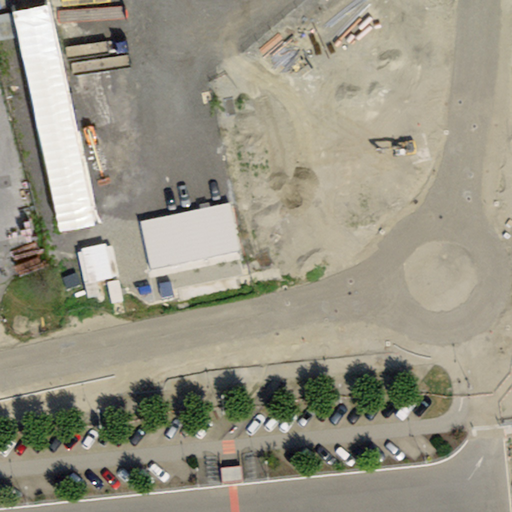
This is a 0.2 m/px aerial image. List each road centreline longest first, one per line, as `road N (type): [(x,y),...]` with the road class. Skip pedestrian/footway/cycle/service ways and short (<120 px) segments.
road 1 (unclassified): [(0,364),(402,277)]
road 2 (unclassified): [(433,228),(477,0)]
